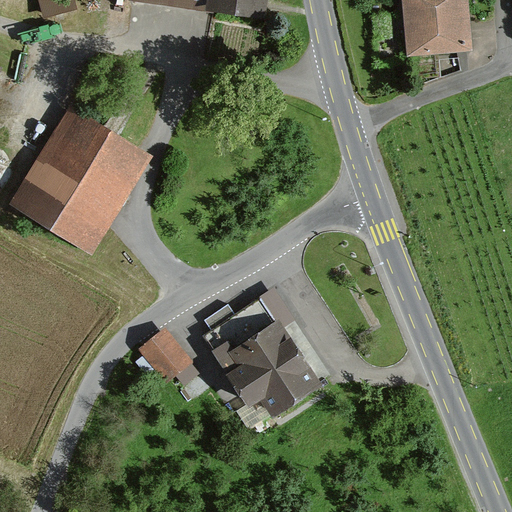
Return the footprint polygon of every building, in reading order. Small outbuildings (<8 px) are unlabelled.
[(41,0),(44,16),(76,11),(74,0),(41,0)] [(143,0),(262,15),(263,0),(143,0)] [(468,0),(402,0),(406,56),(472,52),(468,0)] [(149,150),(72,106),(16,201),(92,246),(149,150)] [(269,295),(212,332),(270,422),(327,385),(269,295)] [(166,331),(142,350),(168,383),(192,364),(166,331)]
